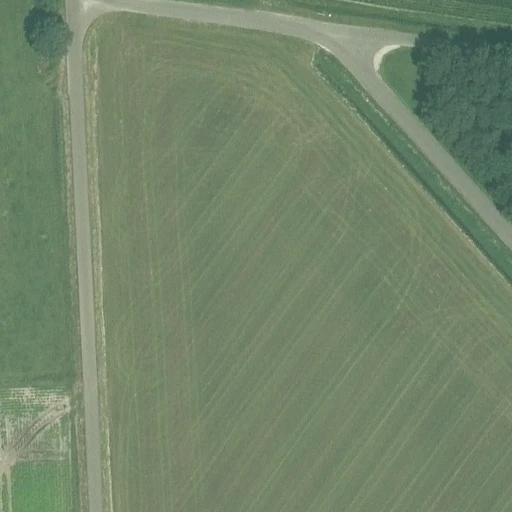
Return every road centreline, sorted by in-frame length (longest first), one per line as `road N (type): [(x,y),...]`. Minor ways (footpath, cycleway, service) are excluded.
road 1 (unclassified): [(95,511),(70,0)]
road 2 (unclassified): [(511,237),(328,33)]
road 3 (unclassified): [(328,33),(108,0)]
road 4 (unclassified): [(511,56),(328,33)]
